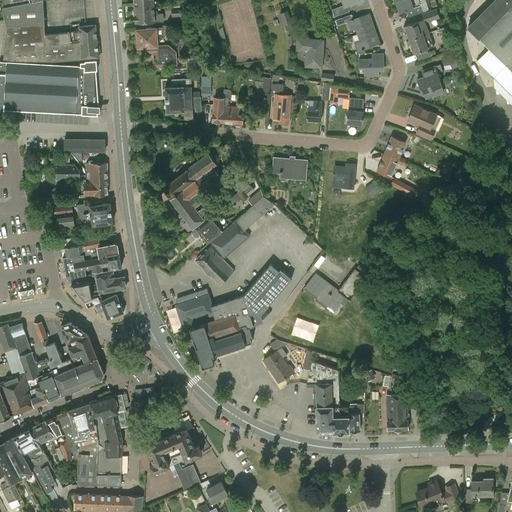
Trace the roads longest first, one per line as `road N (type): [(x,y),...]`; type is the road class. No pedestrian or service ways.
road 1 (residential): [(120,126),(365,138),(396,78),(397,55),(377,0)]
road 2 (secondary): [(383,448),(316,446),(248,424),(208,396),(155,325)]
road 3 (secondary): [(155,325),(135,252),(120,126)]
road 4 (residential): [(65,507),(68,488),(131,486),(134,432),(126,388),(115,377)]
road 5 (residential): [(58,305),(44,238),(20,201),(12,145),(0,129)]
road 6 (secondary): [(511,444),(383,448)]
road 7 (residential): [(0,431),(115,377)]
road 8 (secondary): [(120,126),(109,0)]
